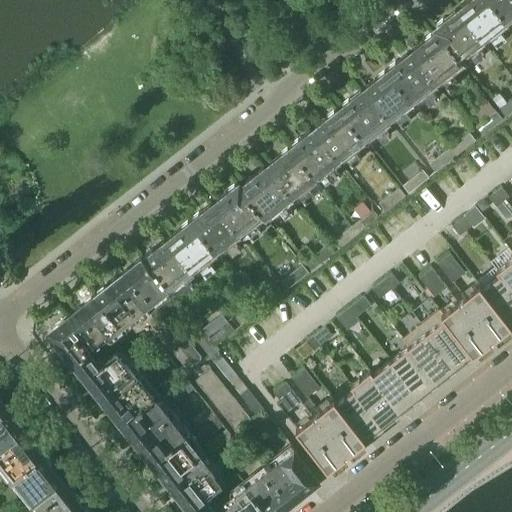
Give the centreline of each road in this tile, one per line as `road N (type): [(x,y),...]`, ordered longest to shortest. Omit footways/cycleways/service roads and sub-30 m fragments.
road 1 (residential): [(0,318),(396,0)]
road 2 (residential): [(511,359),(319,511)]
road 3 (residential): [(145,511),(0,329)]
